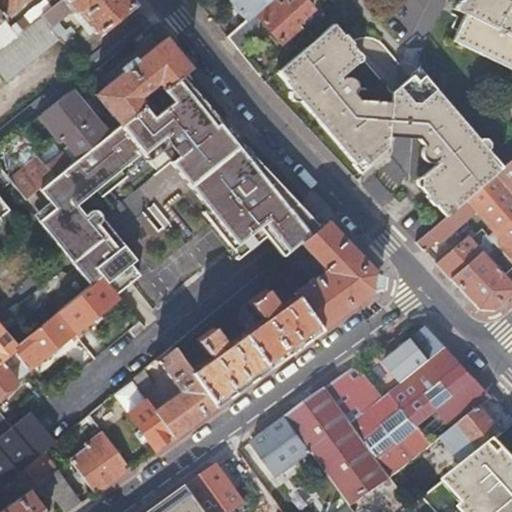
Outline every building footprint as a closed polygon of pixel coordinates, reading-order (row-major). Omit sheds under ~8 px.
[(0,0),(0,18),(15,36),(55,3),(52,0),(0,0)] [(0,47),(0,75),(4,80),(56,39),(48,29),(63,16),(62,13),(70,15),(59,0),(55,3),(15,36),(8,41),(0,47)] [(94,35),(132,4),(128,0),(61,0),(72,12),(74,10),(94,35)] [(271,0),(228,0),(247,22),(271,0)] [(258,19),(282,47),(299,32),(294,26),(311,11),(301,0),(288,0),(278,9),(275,4),(258,19)] [(487,14),(462,2),(456,14),(464,18),(451,44),(511,72),(511,0),(492,0),(494,1),(487,14)] [(492,0),(462,0),(462,2),(487,14),(494,1),(492,0)] [(0,31),(8,41),(15,36),(0,18),(0,31)] [(246,22),(228,39),(237,50),(256,33),(246,22)] [(362,59),(333,25),(327,30),(356,64),(362,59)] [(356,64),(327,30),(280,71),(289,82),(287,85),(293,91),(300,92),(301,99),(314,114),(321,114),(321,121),(360,163),(372,163),(386,151),(388,140),(413,141),(419,148),(417,151),(416,155),(416,160),(417,163),(420,166),(423,167),(427,167),(430,167),(433,165),(434,166),(439,172),(446,179),(433,191),(451,212),(495,175),(501,169),(492,159),(494,157),(487,149),(479,150),(481,142),(419,71),(391,94),(390,104),(365,103),(357,103),(352,96),(353,94),(354,91),(354,89),(354,87),(352,83),(351,81),(346,80),(343,80),(341,81),(339,79),(356,64)] [(187,69),(162,39),(134,62),(94,95),(118,125),(143,105),(136,97),(155,81),(162,89),(180,74),(187,69)] [(143,105),(118,125),(107,133),(77,158),(69,164),(41,187),(51,200),(56,206),(41,218),(42,219),(93,282),(100,277),(107,271),(121,288),(144,270),(134,258),(140,253),(132,243),(126,248),(112,231),(102,218),(103,217),(103,215),(104,212),(103,208),(101,207),(96,204),(90,206),(87,208),(85,210),(77,201),(95,186),(104,180),(110,187),(126,174),(120,166),(139,152),(136,149),(138,148),(157,170),(170,160),(209,207),(204,211),(235,248),(238,251),(234,254),(237,258),(264,237),(281,257),(298,243),(317,228),(219,120),(180,74),(162,89),(143,105)] [(136,97),(143,105),(162,89),(155,81),(136,97)] [(357,103),(365,103),(354,89),(354,91),(353,94),(352,96),(357,103)] [(77,158),(107,133),(96,119),(91,114),(71,90),(38,116),(59,142),(63,140),(77,158)] [(91,114),(96,119),(100,115),(96,110),(91,114)] [(32,188),(36,192),(41,187),(69,164),(60,153),(46,164),(39,156),(19,172),(32,188)] [(511,160),(501,169),(495,175),(511,194),(511,160)] [(418,180),(427,196),(433,191),(446,179),(439,172),(434,166),(418,180)] [(451,212),(445,217),(415,243),(423,251),(436,240),(438,244),(475,212),(493,234),(491,237),(511,261),(511,194),(495,175),(451,212)] [(104,180),(95,186),(102,194),(110,187),(104,180)] [(26,193),(29,197),(36,192),(32,188),(26,193)] [(24,191),(20,195),(24,201),(29,197),(26,193),(24,191)] [(433,191),(427,196),(445,217),(451,212),(433,191)] [(56,206),(51,200),(37,212),(41,218),(56,206)] [(375,276),(324,222),(317,228),(298,243),(320,268),(323,272),(322,273),(327,279),(321,285),(315,277),(291,295),(292,296),(318,331),(373,291),(375,276)] [(126,248),(132,243),(117,226),(112,231),(126,248)] [(493,311),(511,294),(511,267),(503,276),(496,267),(500,263),(496,259),(492,263),(471,240),(469,237),(436,265),(479,311),(493,311)] [(230,257),(234,254),(238,251),(235,248),(227,254),(230,257)] [(291,276),(279,259),(270,266),(285,286),(290,282),(288,278),(291,276)] [(100,277),(93,282),(55,313),(72,334),(75,338),(79,335),(76,330),(91,318),(95,315),(97,313),(108,305),(107,304),(116,297),(100,277)] [(266,369),(318,331),(292,296),(274,309),(271,305),(273,303),(263,290),(246,303),(256,316),(257,315),(260,319),(248,328),(245,323),(241,326),(244,331),(240,334),(266,369)] [(11,348),(32,331),(13,307),(0,316),(0,361),(13,351),(11,348)] [(72,334),(55,313),(32,331),(11,348),(13,351),(19,359),(27,367),(35,361),(36,362),(53,349),(59,344),(60,343),(67,338),(73,346),(78,342),(75,338),(72,334)] [(95,315),(91,318),(94,323),(101,318),(97,313),(95,315)] [(143,316),(136,322),(137,323),(141,329),(149,323),(143,316)] [(213,407),(266,369),(240,334),(222,347),(219,342),(221,341),(211,328),(194,340),(203,354),(205,352),(208,357),(188,372),(213,407)] [(444,349),(424,328),(382,359),(399,382),(427,359),(430,360),(444,349)] [(63,348),(60,343),(59,344),(53,349),(56,353),(63,348)] [(171,437),(213,407),(188,372),(170,348),(155,360),(175,387),(179,387),(179,391),(152,411),(171,437)] [(351,423),(390,478),(441,438),(479,407),(490,398),(444,349),(430,360),(427,359),(399,382),(401,383),(381,399),(351,423)] [(19,359),(13,351),(0,361),(0,392),(16,380),(28,370),(27,367),(19,359)] [(355,366),(326,387),(351,423),(381,399),(367,380),(364,376),(355,366)] [(151,383),(142,370),(130,381),(138,393),(151,383)] [(326,387),(284,417),(310,453),(352,511),(355,511),(364,505),(360,499),(376,488),(388,505),(403,496),(390,478),(351,423),(326,387)] [(153,451),(171,437),(152,411),(145,401),(127,414),(153,451)] [(468,438),(479,452),(491,442),(495,439),(500,435),(479,407),(441,438),(451,450),(468,438)] [(53,443),(29,411),(9,428),(0,435),(0,486),(16,474),(19,471),(43,452),(53,443)] [(94,426),(87,416),(70,429),(78,439),(94,426)] [(284,417),(251,441),(276,477),(310,453),(284,417)] [(93,494),(126,470),(99,433),(82,445),(85,449),(68,460),(93,494)] [(495,439),(491,442),(500,452),(503,449),(497,442),(495,439)] [(497,442),(503,449),(505,446),(505,444),(502,440),(499,440),(497,442)] [(511,511),(511,457),(503,449),(500,452),(491,442),(479,452),(446,479),(467,501),(461,507),(466,511),(511,511)] [(67,511),(80,504),(43,452),(19,471),(16,474),(19,479),(28,473),(36,484),(51,473),(55,478),(44,486),(62,511),(67,511)] [(217,466),(189,486),(206,511),(228,511),(243,502),(217,466)] [(446,479),(440,483),(461,507),(467,501),(446,479)] [(206,511),(189,486),(153,511),(206,511)] [(0,511),(35,511),(40,509),(27,491),(0,510),(0,511)]
